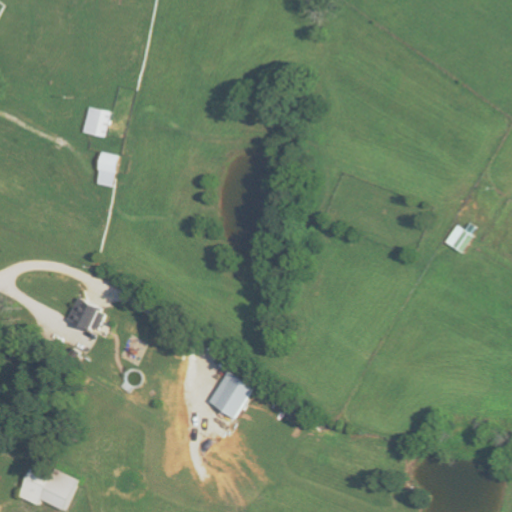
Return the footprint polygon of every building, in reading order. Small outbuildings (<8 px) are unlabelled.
[(114,110),(91,107),(88,133),(111,136),(114,110)] [(118,187),(124,155),(107,151),(100,183),(118,187)] [(449,242),(466,253),(477,236),(460,225),(449,242)] [(74,321),(103,334),(112,312),(84,300),(74,321)] [(258,388),(233,371),(212,401),(237,419),(258,388)] [(22,497),(41,505),(44,500),(68,510),(81,479),(59,469),(55,478),(34,469),(22,497)]
